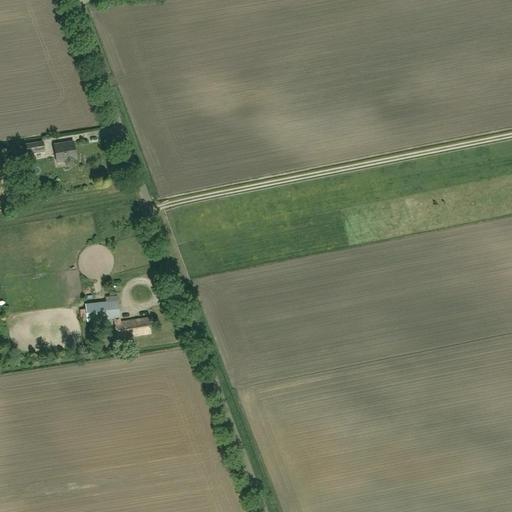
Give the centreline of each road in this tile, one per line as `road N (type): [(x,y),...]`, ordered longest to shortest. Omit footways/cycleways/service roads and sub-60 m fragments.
road 1 (unclassified): [(265,511),(73,0)]
road 2 (unknown): [(511,139),(152,210)]
